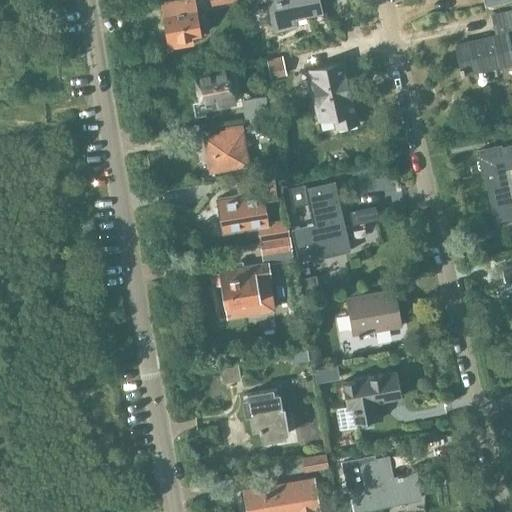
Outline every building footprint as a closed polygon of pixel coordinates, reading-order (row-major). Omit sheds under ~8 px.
[(201,36),(194,0),(174,0),(160,2),(168,49),(193,44),(192,37),(201,36)] [(267,0),(275,31),(296,26),(294,19),(323,12),(320,0),(267,0)] [(511,63),(511,52),(511,48),(507,31),(511,29),(511,10),(492,15),(496,35),(455,44),(459,65),(458,65),(460,75),(511,63)] [(256,51),(246,53),(247,64),(258,63),(256,51)] [(266,60),(270,79),(286,76),(282,57),(266,60)] [(343,63),(319,68),(306,71),(317,119),(331,116),(334,128),(356,123),(343,63)] [(236,103),(230,69),(193,75),(199,104),(216,101),(217,107),(236,103)] [(243,120),(268,116),(265,96),(240,100),(243,120)] [(263,118),(249,120),(250,134),(265,131),(263,118)] [(219,130),(219,135),(204,138),(210,172),(249,165),(243,124),(224,127),(224,129),(219,130)] [(511,143),(501,146),(500,145),(477,151),(482,174),(484,174),(495,220),(511,216),(511,179),(511,173),(511,172),(511,143)] [(304,183),(287,187),(291,207),(307,203),(312,224),(290,229),(297,263),(350,251),(333,180),(305,187),(304,183)] [(238,195),(216,199),(219,215),(222,232),(257,226),(259,242),(287,237),(289,238),(286,218),(265,221),(262,201),(277,198),(273,182),(237,187),(238,195)] [(348,211),(351,224),(377,218),(374,206),(348,211)] [(235,268),(218,271),(218,273),(220,283),(221,292),(224,306),(226,319),(244,316),(242,304),(260,301),(260,300),(257,285),(256,278),(269,276),(270,276),(268,264),(292,260),(290,243),(289,238),(287,237),(259,242),(262,264),(242,267),(241,263),(234,264),(234,266),(235,268)] [(511,265),(501,268),(511,315),(511,265)] [(315,275),(302,278),(304,291),(318,288),(315,275)] [(345,298),(351,335),(401,326),(394,289),(345,298)] [(306,346),(288,349),(291,364),(308,361),(306,346)] [(318,349),(309,350),(311,363),(320,361),(318,349)] [(336,367),(327,369),(329,381),(338,379),(336,367)] [(346,408),(335,410),(339,430),(361,426),(361,429),(373,426),(372,420),(378,419),(375,402),(401,397),(398,385),(396,372),(341,382),(343,394),(346,408)] [(281,408),(281,405),(279,393),(273,394),(272,388),(246,392),(247,398),(242,398),(245,413),(250,412),(252,428),(258,427),(259,430),(260,430),(262,440),(286,436),(286,434),(288,434),(283,407),(281,408)] [(301,457),(302,464),(304,472),(328,468),(325,453),(301,457)] [(349,486),(354,511),(419,498),(414,474),(401,476),(401,474),(396,475),(396,477),(391,478),(387,457),(358,463),(362,484),(349,486)] [(320,511),(314,479),(243,491),(246,511),(320,511)]
